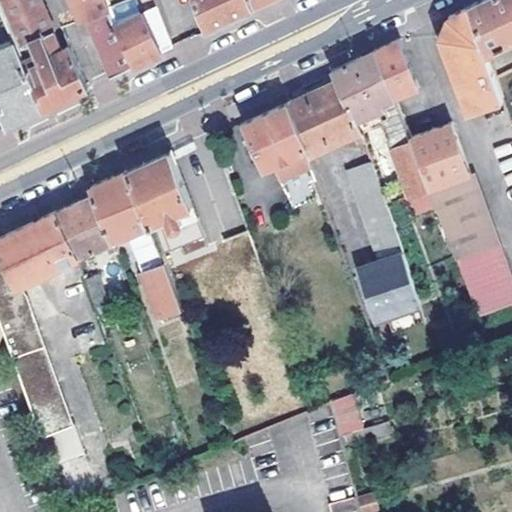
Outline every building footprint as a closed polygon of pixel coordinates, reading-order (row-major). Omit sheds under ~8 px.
[(43,108),(89,86),(71,42),(63,46),(42,0),(0,0),(0,8),(10,32),(43,108)] [(110,5),(107,0),(74,0),(80,17),(86,14),(110,5)] [(132,0),(107,0),(110,5),(133,64),(163,50),(147,11),(138,14),(132,0)] [(195,0),(207,29),(221,23),(255,7),(252,0),(195,0)] [(487,51),(511,38),(511,0),(480,0),(470,5),(487,51)] [(133,64),(110,5),(86,14),(100,50),(110,76),(122,70),(133,64)] [(440,35),(468,112),(504,99),(487,51),(470,5),(459,10),(449,15),(444,25),(440,35)] [(157,7),(147,11),(163,50),(167,48),(172,46),(157,7)] [(0,35),(10,32),(0,8),(0,35)] [(10,32),(0,35),(0,107),(7,125),(43,108),(10,32)] [(418,87),(400,38),(389,43),(377,49),(393,94),(394,96),(418,87)] [(334,69),(338,81),(351,109),(376,101),(393,94),(377,49),(359,57),(346,64),(334,69)] [(363,139),(359,128),(360,128),(351,109),(338,81),(332,83),(289,102),(308,153),(353,131),(357,141),(363,139)] [(376,101),(392,145),(410,139),(408,135),(394,96),(393,94),(376,101)] [(289,102),(245,122),(262,165),(274,160),(293,206),(316,196),(310,182),(316,180),(306,154),(308,153),(289,102)] [(427,185),(475,312),(511,298),(511,288),(449,119),(430,127),(408,135),(410,139),(427,185)] [(427,185),(410,139),(392,145),(408,192),(427,185)] [(215,147),(199,150),(203,173),(219,170),(215,147)] [(198,217),(173,149),(161,154),(140,164),(132,168),(152,222),(168,215),(172,223),(178,226),(198,217)] [(346,166),(377,259),(357,266),(371,308),(388,302),(416,293),(369,158),(346,166)] [(97,192),(114,240),(152,222),(132,168),(113,176),(94,185),(97,192)] [(57,211),(76,258),(114,240),(97,192),(89,196),(57,211)] [(36,220),(0,237),(0,247),(1,250),(0,250),(0,310),(7,330),(10,337),(7,338),(72,510),(101,498),(44,347),(41,347),(18,286),(76,258),(57,211),(36,220)] [(156,235),(165,260),(172,258),(168,248),(170,247),(165,233),(162,232),(156,235)] [(183,307),(165,260),(143,269),(160,316),(183,307)] [(84,279),(95,308),(108,303),(102,286),(101,282),(97,284),(93,275),(84,279)] [(416,293),(388,302),(393,316),(421,307),(416,293)] [(97,327),(78,332),(82,347),(101,342),(97,327)] [(359,424),(369,421),(360,388),(332,397),(331,398),(340,429),(359,424)] [(369,421),(359,424),(361,434),(391,426),(388,416),(369,421)] [(355,486),(362,511),(382,511),(372,472),(353,477),(355,486)] [(362,511),(355,486),(326,495),(331,511),(362,511)]
